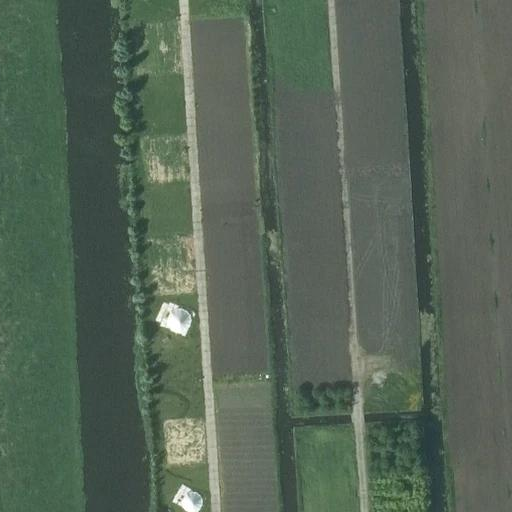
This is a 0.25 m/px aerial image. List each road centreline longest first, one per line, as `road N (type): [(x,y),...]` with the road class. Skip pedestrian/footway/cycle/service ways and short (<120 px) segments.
road 1 (track): [(363,511),(329,0)]
road 2 (track): [(214,511),(182,0)]
